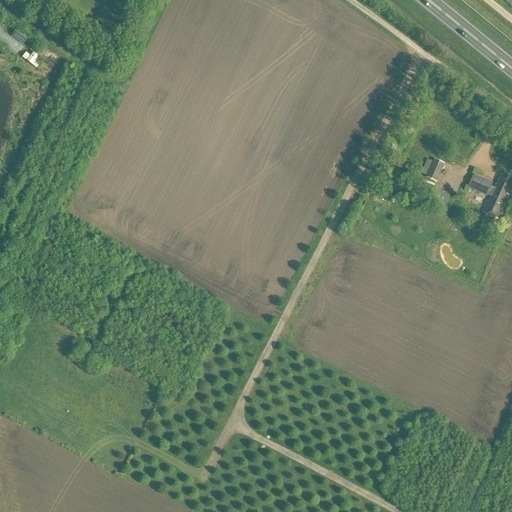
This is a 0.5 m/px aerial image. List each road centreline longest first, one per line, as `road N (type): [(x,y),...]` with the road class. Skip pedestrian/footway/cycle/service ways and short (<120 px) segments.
road 1 (track): [(423,54),(205,477),(139,443)]
road 2 (track): [(349,0),(511,118)]
road 3 (track): [(232,424),(396,511)]
